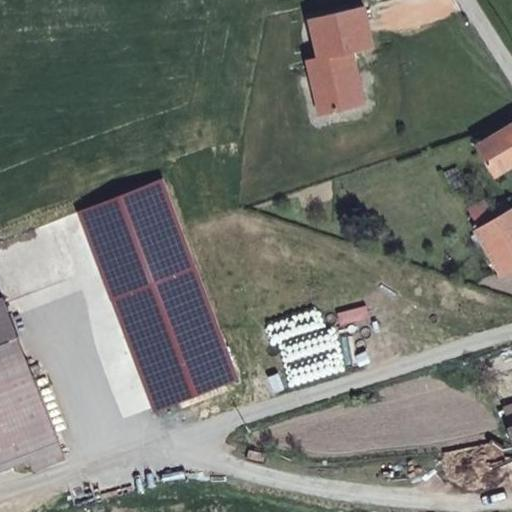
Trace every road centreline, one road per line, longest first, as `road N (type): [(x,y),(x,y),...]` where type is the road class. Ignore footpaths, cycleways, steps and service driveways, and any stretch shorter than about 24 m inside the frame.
road 1 (track): [(511,339),(160,467),(0,508)]
road 2 (unknown): [(511,493),(402,493),(178,460)]
